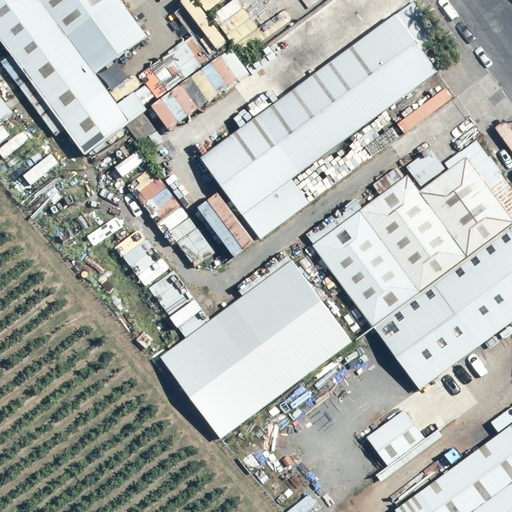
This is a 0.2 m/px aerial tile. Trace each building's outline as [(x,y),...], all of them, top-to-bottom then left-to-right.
[(85,66),(34,0),(0,0),(0,52),(73,149),(121,114),(85,66)] [(112,0),(34,0),(85,66),(134,29),(112,0)] [(381,8),(188,153),(247,231),(296,195),(281,175),(425,66),(381,8)] [(161,74),(155,67),(133,83),(139,91),(152,109),(170,133),(252,73),(216,23),(168,57),(174,65),(161,74)] [(298,236),(362,320),(511,207),(511,196),(464,134),(403,179),(393,165),(298,236)] [(148,159),(139,147),(111,168),(120,180),(148,159)] [(511,207),(362,320),(410,384),(511,307),(511,207)] [(276,255),(148,351),(208,432),(337,335),(276,255)] [(199,310),(158,256),(137,272),(178,326),(199,310)] [(425,437),(403,406),(365,433),(387,464),(425,437)] [(511,511),(511,409),(384,505),(389,511),(511,511)]
